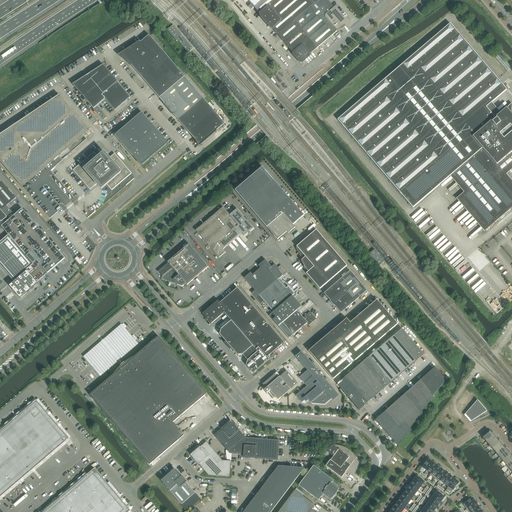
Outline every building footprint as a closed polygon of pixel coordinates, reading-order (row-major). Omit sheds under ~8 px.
[(293,21),(309,7),(312,4),(308,0),(263,0),(254,8),(259,14),(263,10),(266,14),(266,21),(273,22),(276,25),(272,29),(277,34),(293,21)] [(308,0),(312,4),(309,7),(314,13),(328,1),(327,0),(308,0)] [(336,8),(334,8),(328,1),(314,13),(309,7),(293,21),(317,49),(337,32),(339,32),(348,24),(348,22),(336,8)] [(317,49),(293,21),(277,34),(292,53),(292,54),(300,64),(302,64),(311,56),(311,54),(317,49)] [(511,130),(502,120),(511,112),(511,104),(495,118),(491,113),(494,110),(489,105),(507,90),(450,24),(337,120),(413,208),(453,174),(466,190),(459,197),(486,230),(511,207),(511,194),(497,177),(511,164),(511,130)] [(171,27),(167,30),(176,42),(177,41),(188,53),(193,49),(173,25),(171,27)] [(124,51),(118,55),(130,66),(131,65),(159,98),(178,120),(189,133),(194,139),(199,147),(217,131),(216,131),(225,124),(214,111),(203,99),(200,95),(185,77),(149,35),(141,42),(140,41),(139,41),(139,42),(124,51)] [(103,66),(73,85),(94,109),(105,99),(113,109),(115,111),(130,97),(104,67),(103,66)] [(26,118),(0,135),(0,161),(22,188),(59,156),(63,160),(62,160),(63,160),(68,156),(68,155),(71,153),(87,140),(84,136),(90,131),(59,96),(26,118)] [(122,129),(115,136),(133,157),(133,156),(140,164),(143,164),(150,158),(151,154),(151,155),(152,155),(153,155),(154,154),(155,153),(155,152),(155,151),(154,151),(158,151),(166,145),(166,142),(164,140),(159,134),(154,128),(151,125),(152,124),(142,112),(141,113),(122,129)] [(94,152),(73,170),(90,190),(97,184),(102,180),(107,185),(112,191),(131,174),(114,154),(109,159),(104,162),(105,163),(103,164),(101,161),(99,158),(94,152)] [(262,167),(235,191),(277,240),(287,232),(288,234),(290,232),(292,231),(295,228),(293,225),(304,216),(262,167)] [(308,178),(304,181),(311,188),(314,185),(308,178)] [(0,225),(1,225),(7,220),(7,219),(13,214),(7,206),(16,198),(0,179),(0,225)] [(223,208),(196,231),(219,258),(226,252),(224,250),(223,250),(242,234),(244,237),(253,229),(251,226),(237,209),(230,215),(227,212),(223,208)] [(9,235),(0,242),(0,260),(2,263),(1,263),(14,281),(16,279),(16,280),(9,286),(20,299),(38,284),(37,283),(47,274),(38,264),(30,254),(27,256),(23,252),(32,244),(40,237),(40,236),(38,238),(28,226),(12,239),(9,235)] [(316,230),(297,247),(305,257),(301,260),(306,265),(304,267),(308,272),(306,274),(320,289),(347,266),(316,230)] [(168,263),(158,272),(162,277),(161,278),(161,279),(162,279),(162,280),(173,284),(175,282),(177,285),(181,287),(182,287),(183,286),(185,285),(187,285),(208,267),(189,244),(168,263)] [(374,250),(369,254),(380,266),(384,262),(374,250)] [(251,273),(244,278),(246,281),(248,283),(255,291),(252,293),(256,299),(278,280),(283,276),(274,265),(271,267),(265,260),(258,266),(260,268),(253,275),(251,273)] [(350,271),(324,294),(330,301),(330,302),(334,306),(341,313),(367,291),(350,271)] [(256,299),(255,299),(269,316),(273,312),(288,300),(294,294),(288,287),(286,289),(278,280),(256,299)] [(218,301),(202,314),(205,317),(205,318),(207,320),(208,320),(211,324),(212,323),(224,313),(231,321),(223,327),(221,330),(220,335),(226,342),(224,343),(226,345),(230,350),(232,349),(237,356),(243,355),(247,361),(246,362),(245,363),(248,367),(248,368),(250,371),(251,370),(253,373),(263,365),(265,364),(269,360),(267,358),(284,343),(237,288),(235,290),(220,303),(218,301)] [(273,312),(269,316),(278,327),(282,323),(297,311),(288,301),(288,300),(273,312)] [(312,348),(309,351),(333,380),(397,324),(377,300),(350,323),(347,319),(328,335),(312,348)] [(282,323),(278,327),(289,339),(293,335),(301,328),(304,326),(307,323),(309,325),(316,320),(310,312),(303,318),(297,311),(282,323)] [(121,325),(84,357),(100,377),(139,345),(121,325)] [(345,377),(337,384),(359,410),(367,403),(375,396),(383,389),(391,382),(399,375),(408,369),(416,362),(424,355),(402,329),(393,336),(385,343),(377,350),(369,356),(361,363),(353,370),(345,377)] [(92,393),(90,395),(147,463),(149,465),(153,462),(156,460),(184,436),(173,423),(207,394),(202,388),(201,387),(158,337),(156,338),(138,354),(137,355),(134,357),(134,358),(128,363),(128,364),(128,365),(122,370),(121,370),(115,375),(114,374),(111,377),(110,377),(92,393)] [(301,352),(295,357),(310,374),(302,381),(307,386),(296,396),(302,403),(305,401),(306,402),(309,400),(312,404),(325,405),(337,394),(330,386),(321,374),(310,362),(307,358),(304,355),(301,352)] [(383,413),(375,420),(398,446),(404,438),(411,429),(410,429),(416,421),(423,413),(422,412),(428,404),(435,396),(434,396),(440,388),(446,380),(435,367),(428,374),(420,380),(413,387),(405,394),(398,400),(391,407),(383,413)] [(275,374),(262,384),(266,389),(264,390),(267,393),(268,393),(270,391),(272,393),(278,400),(291,389),(298,384),(287,371),(278,378),(275,374)] [(98,406),(88,394),(85,397),(95,409),(98,406)] [(0,431),(0,497),(69,439),(37,402),(36,400),(0,431)] [(487,411),(477,400),(464,415),(470,422),(487,411)] [(231,421),(214,435),(228,452),(245,438),(234,425),(231,421)] [(486,442),(495,435),(493,432),(492,434),(490,432),(486,435),(485,433),(481,436),(486,442)] [(489,447),(497,440),(495,438),(497,437),(495,435),(486,442),(489,446),(488,447),(489,447)] [(245,438),(228,452),(229,454),(244,455),(243,458),(250,458),(278,461),(279,440),(245,438)] [(492,451),(502,442),(500,440),(498,441),(497,440),(489,447),(492,451)] [(196,451),(191,455),(199,465),(201,468),(205,471),(208,476),(230,478),(230,471),(231,461),(222,461),(206,442),(196,451)] [(496,454),(504,448),(502,446),(504,445),(502,442),(492,451),(493,450),(496,454)] [(330,460),(325,466),(341,478),(346,472),(350,466),(356,457),(353,454),(351,452),(351,451),(348,449),(347,449),(344,447),(341,446),(340,446),(337,445),(329,444),(329,445),(332,445),(327,452),(333,457),(330,460)] [(500,458),(508,450),(506,448),(505,449),(504,448),(496,454),(500,458)] [(503,461),(510,455),(509,454),(510,452),(508,450),(500,458),(503,461)] [(505,466),(511,460),(511,456),(511,457),(510,455),(503,461),(506,465),(505,466)] [(427,471),(432,463),(428,460),(422,467),(427,471)] [(431,474),(437,466),(432,463),(427,471),(431,474)] [(257,494),(243,511),(271,511),(275,507),(280,501),(281,498),(285,494),(304,468),(278,466),(267,481),(262,488),(257,494)] [(314,466),(299,486),(318,501),(322,497),(328,502),(328,501),(331,500),(333,497),(335,495),(337,492),(338,490),(339,487),(332,481),(332,480),(314,466)] [(434,479),(441,469),(437,466),(431,474),(430,475),(434,479)] [(94,468),(43,511),(128,511),(130,511),(107,484),(94,468)] [(174,469),(161,481),(182,505),(195,493),(190,487),(186,482),(187,482),(182,476),(181,477),(174,469)] [(440,480),(445,473),(441,469),(434,479),(439,482),(440,481),(440,480)] [(444,484),(450,476),(445,473),(440,480),(440,481),(444,484)] [(424,482),(416,476),(413,481),(421,487),(424,482)] [(448,487),(454,479),(450,476),(444,484),(448,487)] [(452,492),(459,483),(454,479),(448,487),(447,488),(452,492)] [(421,487),(413,481),(410,485),(417,491),(421,487)] [(417,491),(410,485),(406,490),(414,495),(417,491)] [(414,495),(406,490),(403,494),(411,500),(414,495)] [(295,491),(278,511),(314,511),(312,510),(315,506),(295,491)] [(444,497),(437,492),(433,496),(441,502),(444,497)] [(411,500),(403,494),(400,498),(408,504),(411,500)] [(441,502),(433,496),(430,500),(438,506),(441,502)] [(408,504),(400,498),(397,503),(404,508),(408,504)] [(466,509),(476,503),(472,498),(463,505),(466,509)] [(438,506),(430,500),(427,505),(434,511),(438,506)] [(401,511),(404,508),(397,503),(394,507),(400,511),(401,511)] [(471,511),(479,507),(476,503),(466,509),(467,511),(471,511)]
